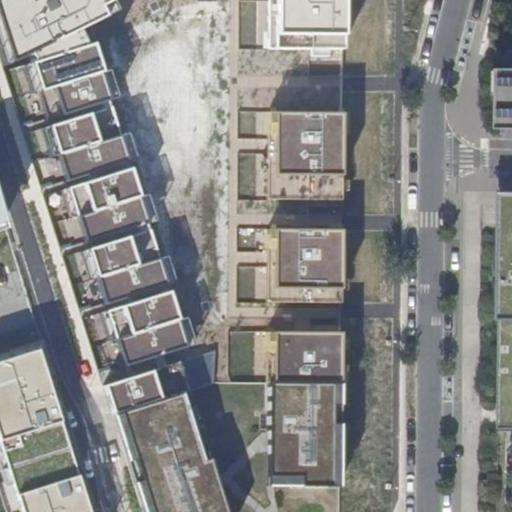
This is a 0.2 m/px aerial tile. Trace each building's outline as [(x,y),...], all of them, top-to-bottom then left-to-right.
[(348,50),(346,0),(0,0),(0,65),(52,43),(60,61),(164,0),(258,0),(256,58),(348,50)] [(112,67),(28,90),(113,401),(183,379),(192,399),(237,374),(212,305),(196,272),(174,280),(112,67)] [(511,68),(495,68),(495,127),(511,127),(511,68)] [(390,74),(258,75),(262,365),(391,369),(390,74)] [(199,173),(206,197),(234,189),(227,165),(199,173)] [(511,181),(495,182),(495,247),(500,247),(500,285),(511,285),(511,181)] [(0,275),(26,268),(0,190),(0,275)] [(0,337),(28,329),(20,306),(32,302),(25,281),(0,288),(0,337)] [(499,371),(511,370),(511,338),(500,338),(499,371)] [(328,375),(267,374),(266,476),(327,476),(328,375)] [(183,379),(113,401),(147,511),(223,511),(203,446),(183,379)]
